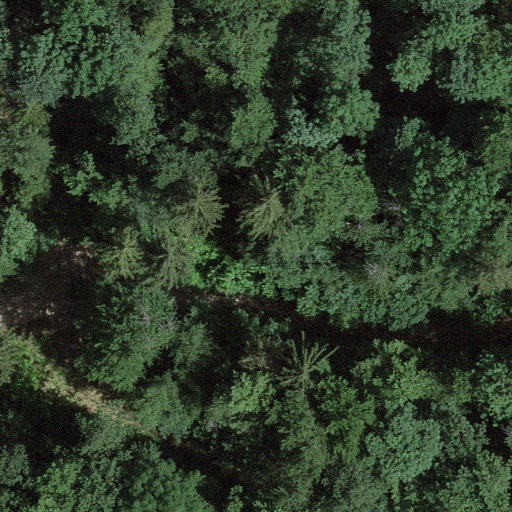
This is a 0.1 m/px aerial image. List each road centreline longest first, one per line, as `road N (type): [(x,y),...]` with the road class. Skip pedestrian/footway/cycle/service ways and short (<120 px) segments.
road 1 (track): [(65,324),(87,294),(114,291),(196,293),(378,332),(511,326)]
road 2 (track): [(65,324),(67,344),(132,403),(222,473),(302,511)]
